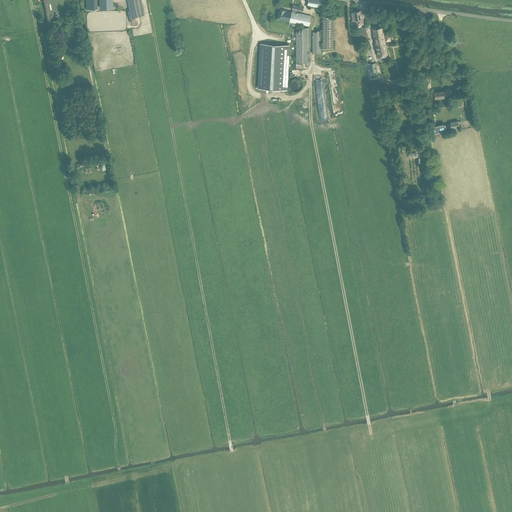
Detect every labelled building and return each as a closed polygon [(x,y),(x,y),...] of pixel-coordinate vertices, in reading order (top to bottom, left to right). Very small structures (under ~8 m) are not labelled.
[(85,0),(86,10),(97,10),(96,0),(85,0)] [(99,0),(100,9),(112,9),(111,0),(99,0)] [(144,14),(141,0),(127,0),(131,17),(144,14)] [(279,9),(277,19),(309,26),(311,16),(297,13),(297,11),(303,12),(304,7),(293,5),(292,9),(293,10),(292,12),(279,9)] [(353,12),(351,13),(353,20),(356,19),(357,25),(363,24),(362,18),(363,17),(362,13),(361,13),(361,11),(353,12)] [(333,48),(333,17),(323,17),(323,48),(333,48)] [(360,41),(368,39),(366,27),(357,29),(360,41)] [(385,41),(390,40),(389,34),(384,36),(382,27),(372,29),(376,44),(385,42),(385,41)] [(302,68),(302,64),(308,64),(308,28),(296,28),(296,68),(302,68)] [(321,53),(321,32),(313,32),(312,52),(321,53)] [(385,42),(376,44),(378,57),(388,55),(385,42)] [(261,44),(259,88),(286,90),(289,45),(261,44)] [(370,64),(365,65),(366,69),(368,69),(369,74),(370,78),(375,77),(374,75),(374,72),(376,72),(375,63),(370,64)] [(302,86),(302,85),(302,84),(302,83),(301,82),(300,81),(299,80),(297,79),(296,79),(294,80),(293,80),(292,81),(291,82),(291,83),(291,84),(290,85),(291,86),(291,87),(292,89),(294,90),(295,91),(296,91),(297,91),(298,91),(300,90),(301,89),(302,88),(302,86)] [(434,92),(430,93),(432,99),(435,99),(436,102),(442,101),(445,101),(443,91),(434,92)] [(445,123),(430,126),(432,134),(446,131),(445,123)]
